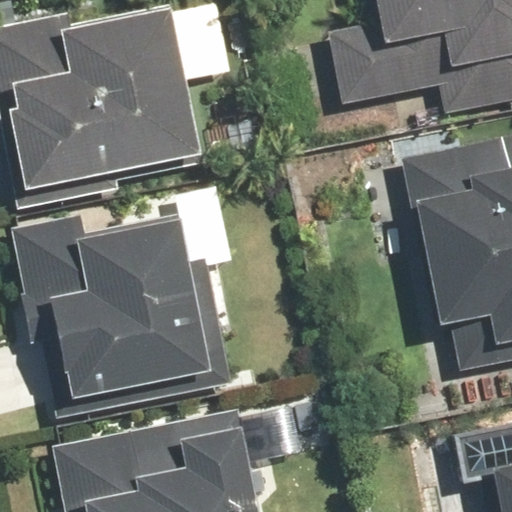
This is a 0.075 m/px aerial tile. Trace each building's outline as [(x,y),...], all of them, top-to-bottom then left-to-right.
[(395,96),(403,129),(511,106),(511,0),(356,0),(370,60),(330,69),(339,109),(395,96)] [(213,3),(157,13),(156,7),(66,25),(64,13),(0,25),(0,156),(9,200),(187,163),(171,83),(227,71),(213,3)] [(481,369),(511,362),(511,128),(388,156),(426,332),(470,323),(481,369)] [(210,338),(241,333),(211,183),(2,225),(43,424),(220,387),(210,338)] [(248,511),(228,408),(47,445),(60,511),(248,511)] [(511,511),(511,427),(419,448),(432,511),(511,511)]
